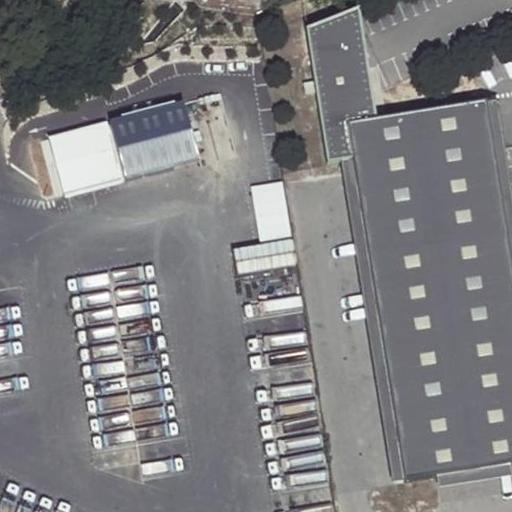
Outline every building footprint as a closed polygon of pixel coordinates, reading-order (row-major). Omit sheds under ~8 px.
[(358,18),(305,39),(307,50),(361,37),(358,18)] [(359,100),(372,108),(361,37),(307,50),(309,63),(346,90),(358,88),(359,100)] [(358,88),(346,90),(309,63),(326,170),(351,166),(401,484),(511,466),(511,289),(484,110),(374,127),(372,108),(359,100),(358,88)] [(185,100),(41,138),(57,198),(200,160),(185,100)] [(249,186),(256,239),(288,236),(282,182),(249,186)]
